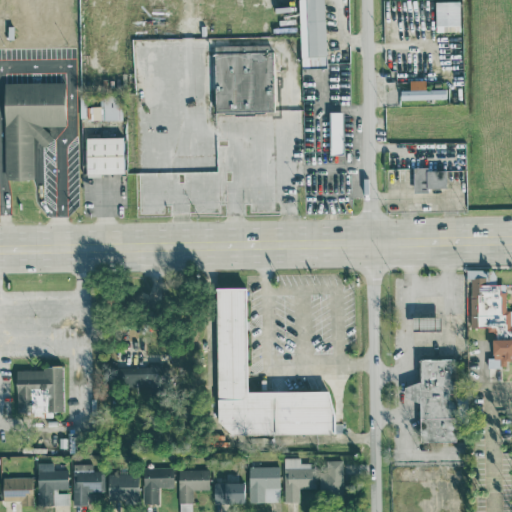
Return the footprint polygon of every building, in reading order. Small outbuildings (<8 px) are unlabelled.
[(298,0),(300,66),(325,65),(323,0),(298,0)] [(459,0),(435,1),(436,31),(460,30),(459,0)] [(214,45),(214,112),(273,112),(273,45),(214,45)] [(425,89),(425,79),(409,80),(409,89),(400,90),(400,99),(446,98),(446,88),(425,89)] [(64,125),(63,82),(2,83),(4,179),(34,178),(33,142),(47,141),(47,125),(64,125)] [(90,119),(121,119),(120,95),(99,95),(100,106),(89,106),(90,119)] [(342,153),(341,112),(328,112),(329,153),(342,153)] [(85,173),(124,172),(123,136),(84,137),(85,173)] [(446,188),(446,169),(413,168),(413,191),(427,191),(427,188),(446,188)] [(331,390),(246,391),(245,287),(216,287),(217,435),(331,433),(331,390)] [(438,316),(411,316),(411,330),(439,330),(438,316)] [(452,358),(419,359),(419,384),(404,384),(404,400),(419,400),(420,442),(455,441),(452,358)] [(160,366),(109,366),(109,375),(113,375),(113,386),(160,386),(160,366)] [(63,411),(62,367),(15,368),(16,412),(63,411)] [(283,457),(284,501),(298,501),(298,488),(315,487),(315,462),(300,462),(300,457),(283,457)] [(343,460),(320,459),(320,494),(342,494),(343,460)] [(70,504),(69,491),(67,491),(67,469),(53,469),(52,462),(37,462),(38,505),(70,504)] [(92,464),(73,463),(72,504),(87,504),(87,490),(103,490),(103,470),(92,470),(92,464)] [(279,465),(248,466),(248,502),(279,501),(279,465)] [(142,467),(142,503),(157,504),(157,487),(172,487),(172,467),(142,467)] [(208,468),(177,469),(178,503),(192,502),(192,489),(208,489),(208,468)] [(137,502),(137,473),(107,474),(108,502),(137,502)] [(32,476),(2,477),(2,500),(20,500),(20,506),(33,505),(32,476)] [(244,482),(223,482),(223,502),(243,502),(244,482)]
